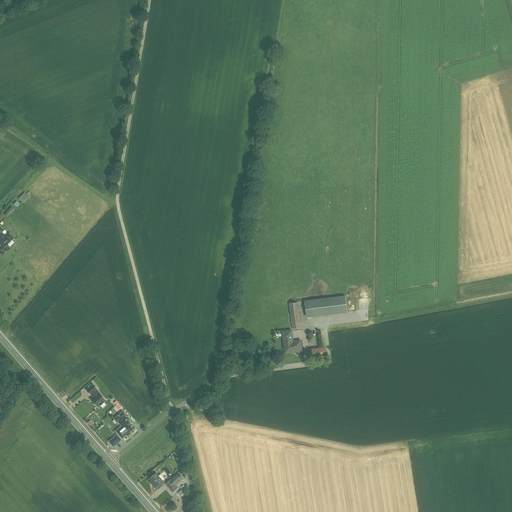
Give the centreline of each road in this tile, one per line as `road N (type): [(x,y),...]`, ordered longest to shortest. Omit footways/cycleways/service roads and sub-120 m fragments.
road 1 (track): [(149,0),(117,198),(171,410)]
road 2 (track): [(511,298),(333,332),(325,337),(325,362)]
road 3 (secondary): [(109,462),(0,336)]
road 4 (unclassified): [(171,410),(236,375),(325,362)]
